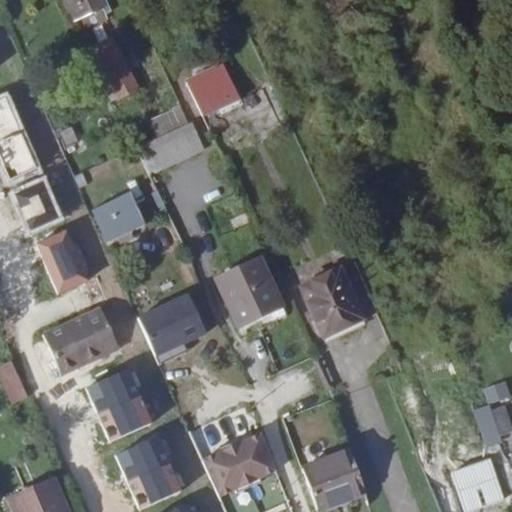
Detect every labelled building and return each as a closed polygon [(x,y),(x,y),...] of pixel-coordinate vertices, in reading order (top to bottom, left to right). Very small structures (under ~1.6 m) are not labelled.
[(105,15),(98,0),(67,0),(65,1),(74,21),(81,18),(85,28),(107,19),(105,15)] [(108,5),(105,0),(98,0),(105,15),(106,14),(107,12),(109,11),(109,9),(109,6),(108,5)] [(212,0),(190,0),(195,9),(212,0)] [(137,89),(112,39),(93,49),(101,66),(117,99),(137,89)] [(240,100),(222,65),(185,82),(202,117),(240,100)] [(117,99),(101,66),(95,68),(111,102),(117,99)] [(161,170),(204,151),(191,123),(188,124),(134,149),(147,176),(161,170)] [(144,227),(129,194),(92,211),(107,244),(144,227)] [(170,233),(164,221),(151,227),(156,239),(170,233)] [(179,252),(170,233),(156,239),(165,258),(179,252)] [(281,308),(259,260),(215,281),(237,328),(281,308)] [(377,313),(353,262),(318,279),(341,330),(377,313)] [(341,330),(318,279),(298,288),(322,339),(341,330)] [(188,296),(136,319),(155,360),(207,337),(188,296)] [(116,347),(100,309),(42,336),(60,376),(101,358),(99,354),(116,347)] [(101,358),(118,351),(116,347),(99,354),(101,358)] [(27,398),(11,362),(0,367),(0,376),(13,405),(27,398)] [(126,370),(84,389),(108,443),(150,425),(126,370)] [(488,407),(511,399),(505,382),(482,389),(488,407)] [(497,437),(484,397),(468,402),(484,451),(500,445),(497,437)] [(511,431),(511,430),(503,406),(489,411),(497,437),(511,431)] [(263,480),(276,474),(259,438),(247,444),(245,442),(215,456),(216,458),(203,464),(219,500),(232,494),(238,506),(268,492),(263,480)] [(157,439),(115,457),(139,511),(180,493),(157,439)] [(317,511),(364,495),(347,453),(300,471),(316,511),(317,511)] [(484,496),(477,478),(439,492),(441,499),(455,495),(459,505),(484,496)] [(66,511),(53,480),(8,500),(13,511),(66,511)] [(489,511),(484,496),(459,505),(455,495),(441,499),(446,511),(489,511)]
